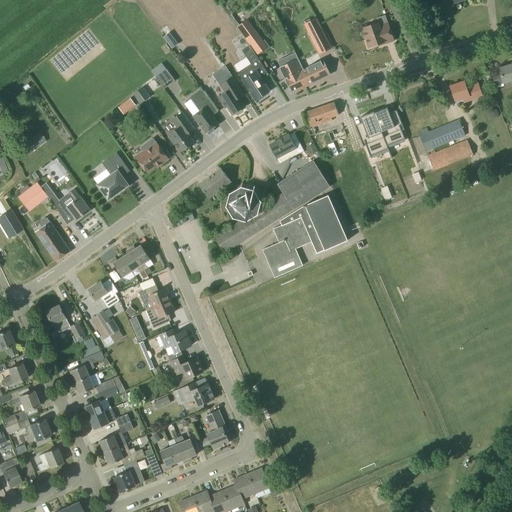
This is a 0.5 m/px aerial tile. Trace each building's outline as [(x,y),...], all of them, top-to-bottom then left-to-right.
[(309,31),(308,31),(309,31),(316,45),(327,39),(319,25),(316,18),(315,19),(316,19),(311,21),(314,28),(309,31)] [(247,20),(238,27),(258,54),(262,51),(258,45),(263,41),(247,20)] [(361,29),(368,48),(382,43),(383,45),(394,41),(388,23),(379,26),(378,23),(361,29)] [(170,32),(164,36),(172,48),(178,43),(170,32)] [(252,65),(239,74),(245,83),(251,93),(250,93),(251,94),(256,102),(263,97),(264,97),(263,96),(269,92),(265,84),(266,84),(265,83),(264,84),(262,80),(269,75),(250,45),(242,50),(246,57),(252,65)] [(281,67),(280,67),(285,79),(292,93),(307,86),(300,72),(304,70),(300,63),(297,65),(293,56),(286,60),(288,64),(281,67)] [(304,70),(300,72),(307,86),(330,75),(324,60),(321,62),(321,61),(307,67),(307,68),(304,70)] [(511,64),(499,69),(500,73),(492,75),(496,86),(504,83),(511,80),(511,64)] [(226,66),(213,74),(221,85),(225,93),(218,97),(225,108),(227,107),(232,115),(235,113),(237,114),(241,111),(241,109),(244,107),(238,99),(244,95),(244,94),(243,93),(233,77),(226,66)] [(166,69),(155,77),(164,89),(175,81),(166,69)] [(464,82),(450,86),(455,102),(463,99),(464,104),(483,97),(479,85),(467,89),(464,82)] [(133,94),(140,104),(150,97),(143,87),(133,94)] [(218,112),(201,88),(189,97),(200,111),(193,116),(206,133),(207,132),(209,134),(214,130),(213,128),(215,127),(214,126),(216,124),(217,125),(219,124),(213,116),(218,112)] [(130,98),(124,103),(130,110),(136,105),(130,98)] [(339,115),(335,104),(334,102),(303,113),(307,126),(306,126),(310,136),(315,134),(313,128),(332,121),(331,118),(339,115)] [(387,108),(374,113),(387,146),(404,139),(405,140),(404,137),(401,130),(403,129),(404,130),(399,116),(398,116),(391,119),(389,113),(387,108)] [(358,131),(357,131),(364,147),(364,146),(366,145),(369,154),(370,158),(371,157),(371,156),(388,149),(388,148),(387,146),(374,113),(374,112),(360,117),(362,123),(364,128),(358,131)] [(194,142),(188,134),(194,129),(182,113),(172,120),(178,128),(169,135),(172,139),(171,140),(174,145),(176,144),(181,151),(194,142)] [(465,135),(458,120),(419,135),(426,151),(465,135)] [(333,131),(329,133),(333,145),(334,148),(349,142),(348,139),(344,130),(334,134),(333,131)] [(46,141),(39,133),(20,148),(27,156),(46,141)] [(289,135),(270,145),(277,158),(295,148),(289,135)] [(468,140),(428,156),(434,171),(473,155),(468,140)] [(136,158),(147,172),(155,166),(157,168),(168,159),(157,143),(136,158)] [(313,144),(306,147),(309,155),(317,151),(313,144)] [(122,191),(121,190),(128,185),(122,177),(130,171),(116,153),(102,163),(111,175),(98,185),(109,199),(115,194),(116,195),(117,194),(117,193),(120,191),(120,192),(122,191)] [(313,161),(277,184),(282,192),(284,194),(294,209),(326,188),(329,186),(313,161)] [(387,201),(423,187),(415,165),(386,175),(391,189),(384,192),(387,201)] [(220,168),(199,185),(209,198),(231,182),(220,168)] [(37,182),(18,197),(29,212),(48,197),(37,182)] [(46,184),(41,188),(48,197),(61,216),(70,210),(77,220),(90,210),(80,197),(74,189),(69,193),(61,199),(58,201),(46,184)] [(284,194),(214,238),(224,253),(294,209),(284,194)] [(238,212),(245,214),(251,210),(253,203),(250,197),(243,195),(236,198),(234,205),(238,212)] [(296,249),(312,242),(317,254),(348,240),(328,195),(305,205),(280,221),(280,222),(283,220),(284,224),(273,229),(279,243),(263,250),(270,267),(298,255),(296,249)] [(11,209),(0,215),(0,224),(8,239),(11,238),(17,234),(23,230),(11,209)] [(39,224),(42,227),(35,232),(55,262),(70,251),(47,218),(45,218),(40,221),(39,224)] [(17,234),(11,238),(12,240),(0,247),(0,252),(7,265),(29,252),(19,236),(19,237),(17,234)] [(130,248),(144,270),(148,268),(145,263),(150,259),(141,245),(136,249),(134,246),(130,248)] [(128,254),(123,257),(132,271),(138,267),(141,272),(144,270),(130,248),(126,251),(128,254)] [(116,258),(108,262),(112,269),(116,267),(123,277),(132,271),(123,257),(118,260),(116,258)] [(116,272),(110,276),(113,280),(119,277),(116,272)] [(101,281),(88,290),(96,300),(101,297),(109,309),(121,301),(117,294),(119,292),(111,279),(103,284),(101,281)] [(151,301),(154,307),(170,300),(165,289),(159,291),(156,285),(139,293),(144,304),(151,301)] [(170,300),(154,307),(146,310),(154,328),(171,320),(169,314),(175,312),(170,300)] [(57,333),(70,327),(66,318),(59,305),(46,311),(53,325),(57,333)] [(130,307),(126,312),(132,317),(136,311),(130,307)] [(113,319),(110,321),(103,311),(97,315),(111,336),(120,330),(113,319)] [(137,317),(131,319),(133,325),(139,322),(137,317)] [(78,323),(70,327),(77,339),(85,335),(78,323)] [(172,345),(175,353),(167,356),(169,362),(183,356),(180,350),(191,346),(185,330),(175,335),(172,329),(159,334),(165,348),(172,345)] [(0,350),(4,348),(8,357),(17,353),(8,330),(0,333),(0,350)] [(138,336),(140,341),(147,338),(144,333),(138,336)] [(150,370),(154,368),(150,358),(151,357),(151,355),(150,353),(149,351),(147,352),(143,342),(139,344),(150,370)] [(70,371),(75,383),(90,377),(87,371),(95,368),(93,364),(103,360),(105,359),(102,352),(82,360),(84,365),(70,371)] [(183,356),(169,362),(175,375),(183,371),(187,379),(203,372),(197,358),(186,363),(183,356)] [(14,384),(27,378),(21,363),(8,369),(11,376),(2,379),(5,387),(14,383),(14,384)] [(160,367),(153,370),(155,376),(162,373),(160,367)] [(119,376),(113,379),(116,386),(122,384),(119,376)] [(96,395),(116,386),(113,379),(94,387),(90,377),(75,383),(80,394),(94,389),(96,395)] [(198,388),(195,382),(180,389),(187,402),(195,399),(198,406),(214,399),(208,384),(198,388)] [(100,402),(119,394),(116,386),(96,395),(98,400),(85,406),(90,418),(104,412),(100,402)] [(33,391),(19,397),(11,400),(14,407),(22,404),(25,411),(39,406),(33,391)] [(0,404),(11,400),(9,394),(0,397),(0,404)] [(155,402),(158,410),(171,404),(168,396),(155,402)] [(109,423),(116,420),(116,419),(112,409),(104,412),(90,418),(95,429),(109,423)] [(17,423),(27,418),(24,410),(3,419),(6,427),(17,423)] [(229,443),(223,428),(225,426),(219,411),(206,416),(213,431),(208,433),(214,449),(229,443)] [(128,414),(116,419),(116,420),(119,426),(131,421),(128,414)] [(196,415),(190,417),(192,423),(198,421),(196,415)] [(44,419),(30,425),(24,428),(27,435),(24,436),(28,444),(35,440),(35,441),(51,435),(44,419)] [(131,421),(119,426),(121,432),(122,434),(134,429),(131,421)] [(6,427),(4,428),(7,435),(20,430),(17,423),(6,427)] [(126,444),(123,437),(120,438),(119,433),(114,435),(100,441),(105,453),(126,444)] [(156,433),(150,438),(155,444),(161,440),(156,433)] [(182,436),(178,437),(188,462),(192,460),(191,457),(197,454),(191,439),(184,441),(182,436)] [(188,462),(178,437),(174,439),(176,445),(170,447),(177,463),(182,460),(184,463),(188,462)] [(125,465),(136,460),(145,456),(142,449),(136,452),(130,454),(129,451),(126,444),(105,453),(109,464),(122,459),(125,465)] [(171,465),(177,463),(170,447),(160,451),(165,463),(161,465),(164,471),(172,468),(171,465)] [(42,463),(37,465),(39,472),(50,468),(62,462),(56,448),(39,455),(42,463)] [(153,453),(148,455),(146,456),(151,468),(155,477),(162,474),(159,465),(153,453)] [(15,457),(0,464),(0,468),(9,488),(21,482),(19,477),(23,475),(15,457)] [(136,460),(125,465),(127,472),(114,477),(121,492),(135,486),(145,482),(136,460)] [(29,461),(21,464),(22,468),(27,477),(34,474),(32,467),(29,461)] [(262,468),(248,474),(256,493),(270,487),(262,468)] [(256,493),(248,474),(234,480),(236,485),(242,499),(256,493)] [(236,485),(223,491),(231,510),(245,504),(242,499),(236,485)] [(207,491),(193,496),(199,511),(210,511),(215,510),(209,496),(207,491)] [(226,511),(231,510),(223,491),(209,496),(215,510),(215,511),(226,511)] [(199,511),(193,496),(179,502),(182,511),(199,511)] [(82,511),(78,502),(65,508),(67,511),(82,511)]
